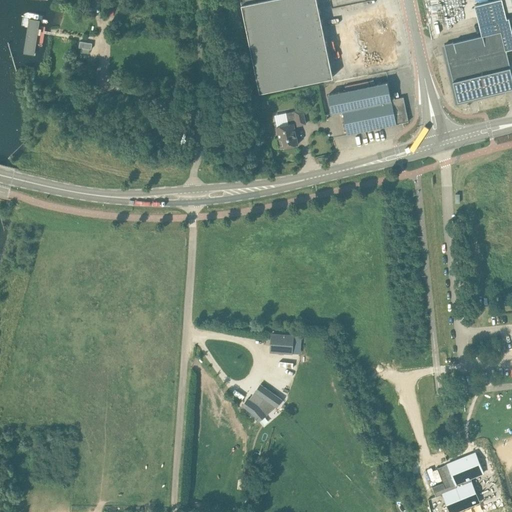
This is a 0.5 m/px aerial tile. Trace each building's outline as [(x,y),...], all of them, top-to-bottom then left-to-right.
[(11,0),(10,8),(60,11),(60,0),(11,0)] [(240,0),(249,39),(260,92),(330,78),(395,63),(382,0),(372,0),(331,9),(329,0),(240,0)] [(511,87),(511,76),(506,50),(511,48),(511,30),(509,18),(507,18),(505,12),(511,10),(511,0),(495,0),(475,5),(482,35),(445,44),(458,101),(511,87)] [(58,34),(60,11),(10,8),(4,50),(0,70),(0,76),(48,77),(54,64),(58,34)] [(328,94),(330,102),(332,112),(342,110),(347,134),(397,124),(408,121),(403,97),(395,99),(394,96),(391,97),(388,82),(378,84),(328,94)] [(289,124),(277,126),(280,140),(282,139),(283,145),(281,145),(281,148),(298,144),(294,123),(297,122),(297,125),(306,123),(303,109),(286,113),(289,124)] [(272,333),(270,352),(292,353),(294,335),(272,333)] [(277,407),(281,401),(282,399),(260,384),(255,392),(263,397),(258,405),(248,398),(242,406),(252,413),(259,421),(266,415),(264,413),(271,403),(277,407)] [(467,458),(465,458),(465,457),(437,468),(438,469),(438,468),(444,482),(432,487),(436,496),(443,493),(450,511),(454,511),(479,502),(469,478),(484,472),(476,452),(466,456),(467,458)]
